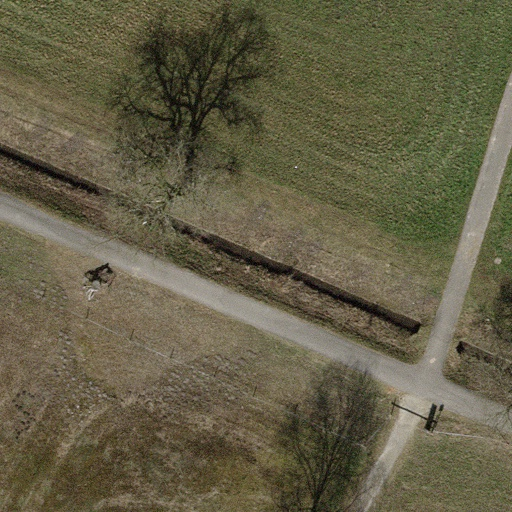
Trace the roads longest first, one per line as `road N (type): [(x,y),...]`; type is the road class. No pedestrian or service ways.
road 1 (track): [(432,379),(0,199)]
road 2 (track): [(432,379),(511,127)]
road 3 (track): [(358,511),(432,379)]
